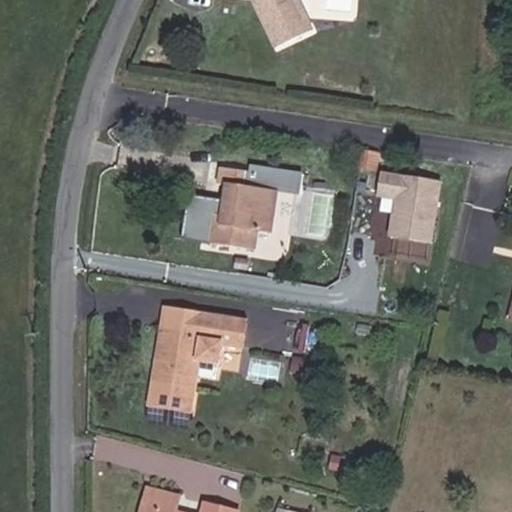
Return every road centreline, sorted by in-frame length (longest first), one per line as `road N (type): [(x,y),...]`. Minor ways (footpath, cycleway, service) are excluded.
road 1 (unclassified): [(134,0),(78,164),(67,281),(68,511)]
road 2 (unknown): [(98,89),(511,155)]
